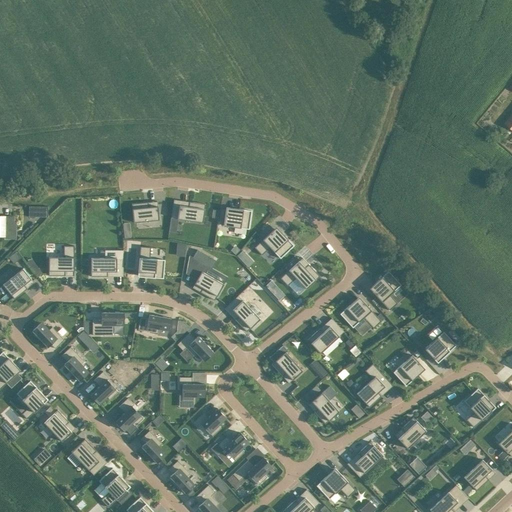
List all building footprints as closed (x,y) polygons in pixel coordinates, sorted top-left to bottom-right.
[(174,199),(171,218),(172,218),(203,223),(206,204),(193,202),(189,202),(189,204),(174,202),(174,199)] [(159,220),(157,201),(156,201),(157,204),(148,205),(148,202),(145,203),(145,202),(132,204),(134,222),(159,220)] [(29,206),(29,216),(48,217),(48,207),(29,206)] [(252,211),(226,207),(223,225),(249,229),(252,211)] [(0,236),(5,236),(5,240),(16,241),(17,223),(14,223),(14,216),(0,216),(0,236)] [(294,245),(285,236),(276,227),(274,229),(254,247),(262,255),(270,247),(280,258),(294,245)] [(48,276),(61,276),(65,276),(65,273),(73,273),(73,276),(74,276),(74,246),(64,246),(64,257),(49,257),(48,276)] [(138,273),(138,276),(150,277),(163,278),(165,260),(150,258),(151,247),(140,246),(138,273)] [(237,256),(241,260),(247,254),(243,250),(237,256)] [(16,251),(9,257),(14,263),(21,257),(16,251)] [(122,274),(122,277),(123,277),(123,258),(91,257),(91,276),(104,276),(107,276),(107,274),(122,274)] [(301,260),(303,258),(302,257),(280,278),(288,286),(296,278),(306,289),(320,276),(311,267),(308,264),(307,266),(301,260)] [(42,272),(35,264),(31,267),(38,276),(42,272)] [(14,299),(24,291),(27,288),(25,286),(32,281),(34,283),(23,268),(2,284),(14,299)] [(224,284),(201,271),(192,287),(193,288),(194,285),(202,290),(200,292),(203,294),(214,300),(224,284)] [(401,285),(388,271),(379,280),(369,288),(371,290),(389,310),(397,303),(390,295),(401,285)] [(108,276),(108,285),(116,285),(116,276),(108,276)] [(271,281),(266,286),(270,291),(276,286),(271,281)] [(238,322),(237,322),(246,332),(260,319),(238,295),(224,308),(225,309),(227,307),(237,318),(235,320),(238,322)] [(359,296),(349,305),(340,314),(353,328),(364,317),(373,328),(381,321),(377,316),(361,298),(359,296)] [(101,312),(101,313),(101,316),(93,316),(92,335),(113,335),(113,324),(124,324),(124,313),(124,312),(101,312)] [(149,314),(149,315),(148,318),(140,317),(138,329),(157,333),(158,328),(169,330),(171,319),(171,318),(149,314)] [(317,331),(307,339),(320,353),(344,332),(333,319),(331,318),(332,320),(333,320),(321,330),(320,328),(317,331)] [(48,330),(41,323),(33,330),(32,330),(32,331),(47,347),(48,347),(48,346),(51,344),(55,348),(64,340),(52,327),(48,330)] [(181,336),(187,330),(183,326),(177,331),(171,337),(175,341),(181,336)] [(448,333),(456,341),(460,337),(453,329),(448,333)] [(87,335),(84,331),(83,331),(78,336),(83,342),(89,336),(87,335)] [(425,349),(437,362),(456,345),(444,331),(425,349)] [(195,339),(189,333),(177,344),(183,350),(186,347),(193,356),(197,352),(205,360),(213,352),(214,352),(198,335),(197,336),(198,336),(195,339)] [(346,342),(351,348),(355,345),(350,338),(346,342)] [(283,345),(269,357),(273,362),(271,364),(280,374),(282,376),(284,374),(290,381),(288,382),(288,383),(290,382),(292,380),(302,371),(296,364),(286,352),(288,351),(283,345)] [(84,361),(71,347),(61,355),(67,361),(64,364),(63,364),(64,364),(79,381),(80,380),(88,372),(80,364),(84,361)] [(0,389),(20,370),(3,351),(0,353),(0,389)] [(393,372),(406,386),(425,369),(412,355),(393,372)] [(168,365),(161,357),(155,363),(162,371),(168,365)] [(392,386),(393,385),(373,363),(365,370),(372,379),(356,393),(369,407),(381,396),(380,394),(379,394),(391,384),(392,385),(392,386)] [(327,372),(323,368),(317,373),(321,378),(327,372)] [(109,377),(103,371),(94,380),(99,386),(90,394),(90,395),(91,395),(98,403),(106,396),(110,399),(118,391),(107,379),(109,377)] [(169,372),(161,372),(161,380),(169,380),(169,372)] [(192,377),(179,377),(179,384),(182,384),(182,400),(194,400),(194,395),(204,396),(205,384),(205,383),(192,383),(192,377)] [(48,399),(39,390),(30,380),(16,393),(29,407),(22,413),(27,419),(46,401),(48,399)] [(310,390),(314,395),(320,390),(316,385),(310,390)] [(478,388),(464,401),(474,412),(468,418),(475,425),(495,406),(478,388)] [(308,405),(310,404),(310,403),(316,410),(314,411),(316,414),(325,424),(339,411),(322,392),(309,403),(308,405)] [(134,404),(128,398),(118,406),(124,412),(115,421),(115,422),(116,422),(123,430),(131,422),(135,426),(143,418),(132,406),(134,404)] [(355,404),(350,407),(356,416),(361,413),(355,404)] [(50,417),(55,412),(50,406),(50,407),(45,411),(50,417)] [(218,409),(217,408),(208,417),(204,412),(194,421),(199,426),(201,424),(212,436),(221,428),(217,424),(225,417),(218,409)] [(67,423),(69,422),(66,419),(58,410),(55,412),(50,417),(44,422),(62,441),(73,430),(75,428),(73,429),(73,430),(67,423)] [(425,422),(431,416),(425,410),(419,416),(425,422)] [(153,421),(157,426),(163,420),(159,415),(153,421)] [(397,436),(395,434),(394,435),(396,437),(407,448),(426,431),(413,417),(404,426),(401,429),(403,430),(397,436)] [(13,426),(7,432),(14,440),(20,434),(13,426)] [(162,443),(149,430),(140,439),(144,443),(142,446),(141,446),(157,463),(157,462),(165,455),(158,447),(162,443)] [(511,431),(500,443),(511,454),(511,453),(511,431)] [(216,443),(211,447),(217,454),(222,450),(223,450),(224,448),(232,457),(235,460),(244,452),(240,449),(248,441),(241,433),(240,432),(231,441),(227,437),(218,445),(216,443)] [(107,461),(105,463),(94,452),(96,451),(94,448),(85,439),(71,451),(93,475),(105,464),(107,462),(107,461)] [(475,445),(470,439),(466,443),(471,448),(475,445)] [(370,441),(361,450),(361,451),(358,453),(360,455),(349,465),(347,463),(347,464),(348,465),(359,477),(383,455),(370,441)] [(499,455),(504,460),(509,455),(504,450),(499,455)] [(264,457),(263,456),(263,457),(254,465),(248,459),(233,473),(239,480),(247,473),(258,485),(267,477),(263,473),(271,466),(263,457),(264,457)] [(426,466),(417,457),(409,464),(419,474),(426,466)] [(482,459),(463,477),(470,484),(474,488),(476,491),(486,482),(488,479),(486,477),(493,471),(493,472),(495,474),(495,473),(493,471),(486,463),(482,459)] [(186,477),(190,473),(178,460),(173,464),(169,468),(168,469),(173,473),(170,476),(169,476),(169,477),(169,476),(185,493),(186,493),(185,492),(193,485),(186,477)] [(109,491),(101,499),(108,507),(130,486),(112,468),(99,481),(109,491)] [(316,485),(329,499),(340,489),(348,497),(355,490),(335,468),(316,485)] [(407,469),(401,475),(408,482),(414,477),(407,469)] [(216,487),(217,486),(222,481),(217,476),(211,481),(216,487)] [(215,491),(208,484),(195,497),(201,503),(198,506),(197,506),(202,511),(218,511),(214,507),(218,503),(211,495),(215,491)] [(430,509),(432,511),(453,511),(454,511),(452,509),(466,496),(468,498),(469,498),(467,496),(456,484),(430,509)] [(309,511),(319,503),(308,491),(306,489),(307,491),(297,502),(295,500),(292,502),(283,511),(309,511)] [(128,511),(154,511),(140,497),(126,510),(128,511)] [(372,511),(377,508),(370,500),(360,510),(362,511),(372,511)]
